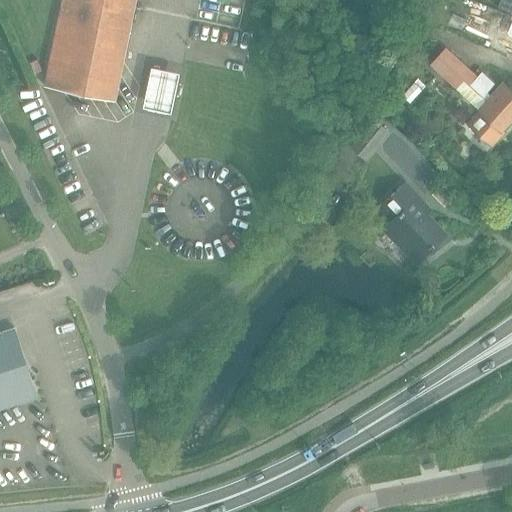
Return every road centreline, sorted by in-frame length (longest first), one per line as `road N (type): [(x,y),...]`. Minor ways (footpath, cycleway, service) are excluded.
road 1 (residential): [(133,511),(106,345),(0,132)]
road 2 (primary): [(179,511),(302,462),(511,335)]
road 3 (residential): [(343,511),(346,502),(511,479)]
